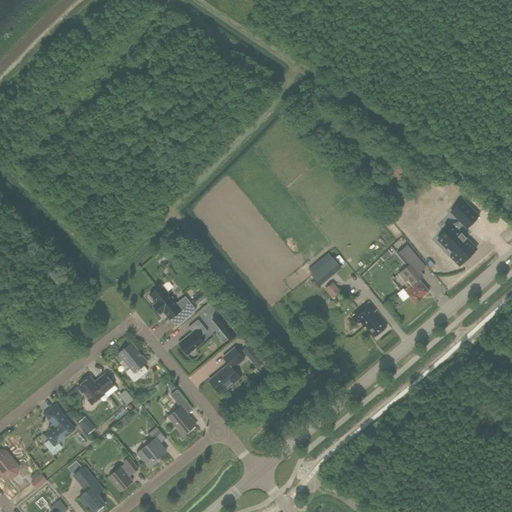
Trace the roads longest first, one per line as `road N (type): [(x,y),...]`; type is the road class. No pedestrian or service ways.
road 1 (tertiary): [(258,473),(511,252)]
road 2 (residential): [(222,428),(134,319),(0,426)]
road 3 (residential): [(117,511),(222,428)]
